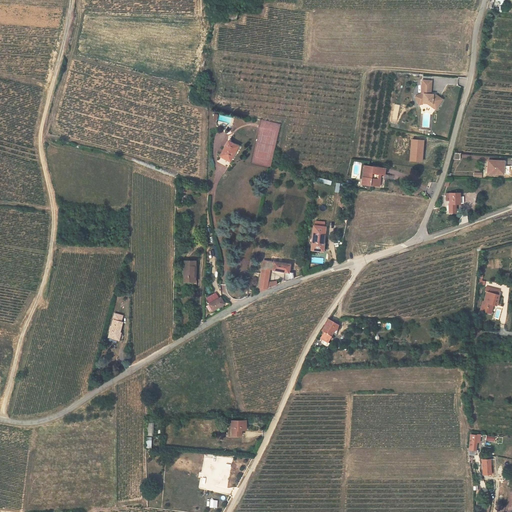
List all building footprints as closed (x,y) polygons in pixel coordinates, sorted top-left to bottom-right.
[(431,85),(422,84),(421,93),(415,96),(419,105),(423,103),(427,103),(432,104),(437,107),(442,99),(435,95),(430,94),(431,85)] [(410,139),(408,161),(421,162),(423,140),(410,139)] [(231,143),(224,158),(234,163),(241,148),(231,143)] [(487,161),(487,174),(503,174),(503,161),(487,161)] [(379,186),(381,174),(384,175),(385,169),(364,166),(362,184),(379,186)] [(448,194),(449,204),(460,203),(459,193),(448,194)] [(325,227),(314,226),(311,249),(322,251),(325,227)] [(193,282),(193,261),(182,261),(181,281),(183,282),(193,282)] [(196,261),(193,261),(193,282),(183,282),(183,284),(195,284),(196,261)] [(262,261),(258,289),(266,289),(274,286),(273,282),(266,283),(269,269),(281,271),(281,282),(284,282),(294,279),(294,278),(294,277),(293,277),(292,277),(292,272),(291,272),(288,272),(289,264),(262,261)] [(499,290),(486,287),(485,292),(487,292),(484,302),(483,302),(481,310),(493,313),(495,304),(499,305),(501,295),(498,295),(499,290)] [(219,298),(208,305),(211,311),(223,304),(219,298)] [(115,316),(110,338),(120,340),(124,323),(121,323),(122,317),(115,316)] [(337,324),(328,319),(321,331),(323,332),(319,338),(321,339),(320,341),(320,343),(325,346),(327,346),(328,343),(326,342),(331,331),(335,332),(337,324)] [(246,439),(246,434),(251,433),(250,424),(236,425),(237,440),(246,439)] [(201,477),(199,489),(231,494),(231,489),(227,488),(232,458),(227,457),(226,459),(205,455),(202,472),(200,472),(199,477),(201,477)] [(483,464),(484,478),(492,477),(490,462),(483,464)] [(216,508),(218,500),(210,498),(208,506),(216,508)]
